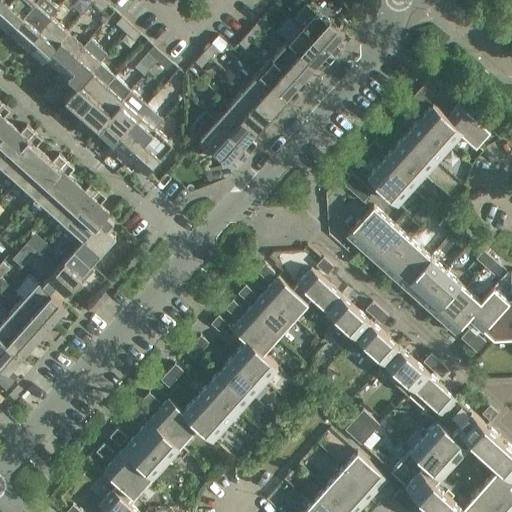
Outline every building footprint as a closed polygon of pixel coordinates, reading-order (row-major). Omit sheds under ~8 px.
[(33,0),(7,0),(0,8),(0,20),(10,30),(35,2),(33,0)] [(102,10),(108,3),(104,0),(94,0),(93,2),(102,10)] [(349,6),(341,0),(307,0),(309,1),(333,23),(341,15),(349,6)] [(333,23),(309,1),(295,17),(301,23),(336,54),(343,47),(336,41),(344,32),(341,28),(347,21),(341,15),(333,23)] [(35,2),(10,30),(26,44),(51,16),(35,2)] [(132,24),(121,15),(115,22),(125,31),(132,24)] [(51,16),(26,44),(42,59),(67,31),(51,16)] [(262,29),(255,23),(246,32),(253,39),(262,29)] [(336,54),(301,23),(287,39),(315,65),(322,56),(329,62),(336,54)] [(132,24),(125,31),(134,39),(141,32),(132,24)] [(67,31),(42,59),(43,59),(46,56),(62,70),(83,45),(67,31)] [(253,39),(246,32),(238,42),(245,48),(253,39)] [(315,65),(287,39),(273,55),(301,81),(315,65)] [(218,48),(212,42),(203,51),(210,57),(218,48)] [(163,53),(154,44),(147,51),(157,60),(163,53)] [(83,45),(62,70),(77,83),(65,97),(65,98),(100,59),(83,45)] [(210,57),(203,51),(194,60),(201,67),(210,57)] [(163,53),(157,60),(158,60),(150,68),(163,80),(171,71),(167,68),(173,61),(163,53)] [(301,81),(273,55),(258,71),(286,97),(301,81)] [(81,112),(116,74),(100,59),(65,98),(81,112)] [(286,97),(258,71),(244,88),(272,113),(286,97)] [(97,126),(132,88),(116,74),(81,112),(97,126)] [(425,98),(435,87),(427,79),(417,90),(425,98)] [(113,141),(148,103),(132,88),(97,126),(113,141)] [(272,113),(244,88),(229,104),(257,129),(272,113)] [(425,98),(417,90),(411,97),(419,105),(425,98)] [(2,102),(0,104),(0,137),(12,124),(4,116),(10,109),(2,102)] [(433,103),(432,103),(476,143),(490,129),(460,102),(447,116),(433,103)] [(123,162),(155,127),(164,117),(148,103),(113,141),(122,148),(116,155),(123,162)] [(476,143),(432,103),(419,118),(449,144),(461,131),(476,144),(476,143)] [(257,129),(229,104),(215,120),(250,151),(257,143),(250,137),(257,129)] [(400,126),(407,118),(399,111),(392,119),(400,126)] [(449,144),(419,118),(406,132),(436,159),(449,144)] [(400,126),(392,119),(384,127),(393,134),(400,126)] [(250,151),(215,120),(200,136),(228,162),(236,153),(243,159),(250,151)] [(12,124),(0,137),(0,169),(3,166),(35,131),(27,124),(21,131),(12,124)] [(155,127),(123,162),(131,169),(137,162),(146,170),(172,142),(155,127)] [(35,131),(3,166),(0,169),(0,171),(2,173),(6,168),(19,180),(44,152),(36,145),(42,138),(35,131)] [(436,159),(406,132),(393,146),(423,173),(436,159)] [(374,155),(381,147),(373,139),(366,147),(374,155)] [(423,173),(393,146),(381,161),(410,187),(423,173)] [(374,155),(366,147),(359,155),(367,163),(374,155)] [(44,152),(19,180),(32,192),(27,196),(31,199),(35,195),(67,160),(59,153),(53,160),(44,152)] [(67,160),(35,195),(31,199),(34,202),(38,197),(51,209),(76,181),(68,174),(74,166),(67,160)] [(410,187),(381,161),(367,175),(397,202),(410,187)] [(363,200),(372,190),(352,172),(343,182),(363,200)] [(76,181),(51,209),(64,220),(60,225),(63,228),(67,224),(99,189),(91,182),(85,188),(76,181)] [(99,189),(67,224),(63,228),(66,231),(70,226),(83,238),(84,238),(106,214),(109,211),(100,203),(107,196),(99,189)] [(373,205),(347,235),(383,267),(410,237),(373,205)] [(84,238),(83,238),(74,248),(91,264),(116,236),(107,228),(114,221),(106,214),(84,238)] [(456,239),(463,231),(445,215),(438,223),(456,239)] [(35,228),(14,255),(25,263),(46,236),(35,228)] [(410,237),(383,267),(419,299),(445,269),(410,237)] [(74,248),(42,283),(50,291),(57,284),(66,292),(91,264),(74,248)] [(501,265),(483,249),(476,257),(494,273),(501,265)] [(333,265),(323,256),(315,264),(325,273),(333,265)] [(9,267),(3,261),(0,263),(0,275),(1,277),(9,267)] [(267,279),(275,271),(264,262),(257,270),(267,279)] [(293,288),(291,289),(307,303),(313,296),(327,309),(341,293),(311,267),(293,288)] [(445,269),(419,299),(455,331),(468,317),(493,340),(511,338),(511,298),(507,299),(493,286),(480,300),(445,269)] [(278,275),(265,289),(295,316),(307,303),(291,289),(293,288),(278,275)] [(38,280),(23,297),(52,322),(58,316),(54,313),(63,303),(50,291),(42,283),(38,280)] [(248,301),(255,293),(245,284),(238,292),(248,301)] [(265,289),(248,308),(278,335),(295,316),(265,289)] [(341,293),(327,309),(341,321),(335,328),(349,341),(369,319),(341,293)] [(52,322),(23,297),(9,313),(34,335),(42,326),(46,329),(52,322)] [(235,316),(242,308),(232,298),(225,307),(235,316)] [(380,322),(388,314),(372,300),(365,308),(380,322)] [(246,339),(247,338),(262,352),(278,335),(248,308),(232,326),(246,339)] [(34,335),(9,313),(0,322),(0,333),(23,355),(29,348),(25,345),(34,335)] [(219,329),(226,321),(218,314),(211,322),(219,329)] [(369,319),(349,341),(365,355),(371,348),(385,361),(399,345),(369,319)] [(476,351),(485,340),(470,326),(461,336),(476,351)] [(0,333),(0,362),(5,367),(13,358),(17,361),(23,355),(0,333)] [(194,357),(208,341),(200,334),(186,349),(194,357)] [(246,339),(234,353),(263,380),(277,364),(262,352),(247,338),(246,339)] [(399,345),(385,361),(399,373),(393,380),(408,394),(428,372),(399,345)] [(441,376),(448,368),(430,351),(423,360),(441,376)] [(234,353),(221,367),(251,394),(263,380),(234,353)] [(168,386),(183,369),(175,362),(160,378),(168,386)] [(221,367),(208,382),(238,408),(251,394),(221,367)] [(428,372),(408,394),(423,407),(429,400),(443,412),(456,397),(428,372)] [(208,382),(196,395),(225,422),(238,408),(208,382)] [(151,408),(159,400),(149,391),(141,399),(151,408)] [(196,395),(183,410),(198,424),(212,437),(225,422),(196,395)] [(169,397),(150,418),(179,445),(198,424),(183,410),(169,397)] [(412,445),(391,469),(409,485),(432,507),(437,511),(509,511),(511,510),(511,446),(498,434),(457,397),(456,397),(443,412),(412,445)] [(482,412),(490,419),(497,411),(489,404),(482,412)] [(138,423),(146,415),(135,406),(128,414),(138,423)] [(345,428),(361,443),(379,423),(363,408),(345,428)] [(150,418),(137,433),(166,459),(179,445),(150,418)] [(116,427),(111,433),(109,435),(120,444),(127,436),(116,427)] [(137,433),(123,448),(153,474),(166,459),(137,433)] [(106,459),(114,451),(103,442),(96,450),(106,459)] [(104,469),(118,482),(119,481),(134,495),(153,474),(123,448),(104,469)] [(357,450),(338,471),(368,498),(387,477),(357,450)] [(338,471),(324,487),(351,511),(355,511),(368,498),(338,471)] [(99,503),(109,511),(139,511),(128,502),(134,495),(119,481),(118,482),(99,503)] [(351,511),(324,487),(305,507),(310,511),(351,511)] [(415,502),(399,488),(392,496),(408,510),(415,502)] [(82,511),(72,503),(65,511),(66,511),(82,511)]
